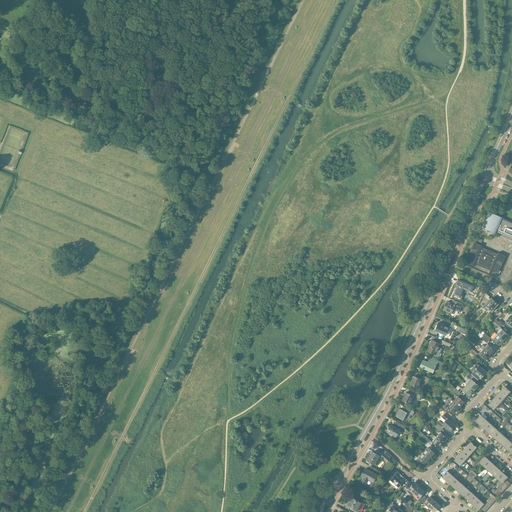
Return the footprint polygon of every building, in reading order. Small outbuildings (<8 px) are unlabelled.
[(511,222),(503,218),(497,215),(495,215),(494,214),(488,211),(485,217),(481,227),(494,233),(496,234),(511,240),(511,222)] [(496,278),(506,256),(498,253),(497,255),(494,253),(484,248),(484,249),(481,248),(482,246),(480,245),(474,242),(465,264),(472,267),(474,264),(490,271),(488,274),(496,278)] [(454,293),(453,295),(459,297),(461,294),(463,288),(471,292),(474,286),(470,285),(471,282),(462,278),(461,281),(460,280),(458,284),(456,283),(455,285),(455,286),(454,287),(456,287),(454,293)] [(498,304),(491,298),(489,300),(488,299),(489,297),(485,293),(479,305),(483,308),(485,305),(492,311),(498,304)] [(459,312),(462,304),(455,301),(454,305),(447,302),(443,310),(451,314),(451,313),(454,315),(456,311),(459,312)] [(448,331),(449,327),(446,326),(446,325),(443,323),(442,324),(438,323),(435,331),(446,335),(449,336),(451,332),(448,331)] [(508,335),(501,328),(496,334),(503,340),(508,335)] [(503,340),(496,334),(492,339),(499,345),(503,340)] [(438,358),(442,349),(439,348),(440,344),(432,340),(427,351),(436,355),(435,356),(438,358)] [(494,350),(488,344),(485,347),(483,345),(481,347),(483,350),(490,355),(494,350)] [(478,354),(472,348),(470,351),(476,356),(478,354)] [(490,355),(483,350),(479,355),(485,360),(490,355)] [(442,367),(444,363),(431,357),(429,361),(430,361),(429,363),(423,361),(420,367),(423,368),(422,369),(423,369),(424,368),(433,372),(436,365),(442,367)] [(481,378),(486,373),(479,366),(477,368),(476,367),(476,368),(474,367),(471,370),(473,372),(471,374),(477,380),(480,377),(481,378)] [(475,382),(477,380),(471,374),(469,373),(466,376),(470,380),(469,381),(469,382),(467,385),(474,391),(478,385),(475,382)] [(422,384),(424,381),(427,383),(429,379),(422,376),(421,379),(414,376),(410,384),(418,388),(420,383),(422,384)] [(474,391),(467,385),(464,387),(462,388),(461,387),(458,390),(463,396),(465,393),(469,396),(474,391)] [(510,392),(504,386),(500,391),(506,396),(510,392)] [(464,402),(460,399),(463,396),(458,390),(453,387),(450,390),(458,396),(453,401),(459,407),(464,402)] [(506,396),(500,391),(496,395),(502,401),(506,396)] [(414,400),(416,397),(420,400),(422,396),(415,392),(413,396),(406,392),(402,400),(410,404),(412,400),(414,400)] [(502,401),(496,395),(492,400),(498,405),(502,401)] [(459,407),(453,401),(450,399),(443,407),(449,413),(451,411),(454,413),(459,407)] [(498,405),(492,400),(488,405),(494,410),(498,405)] [(509,409),(504,405),(503,406),(501,404),(500,405),(499,406),(504,411),(506,412),(509,409)] [(412,416),(414,412),(407,408),(405,412),(399,409),(395,416),(403,420),(405,417),(408,419),(410,415),(412,416)] [(455,425),(448,419),(450,417),(446,413),(442,418),(445,421),(442,424),(439,421),(436,424),(437,424),(442,429),(445,426),(450,431),(455,425)] [(480,425),(485,419),(480,415),(475,421),(480,425)] [(484,430),(490,424),(485,419),(480,425),(484,430)] [(403,432),(405,426),(396,421),(394,427),(390,425),(387,432),(396,437),(399,430),(403,432)] [(489,434),(495,428),(490,424),(484,430),(489,434)] [(494,438),(499,432),(495,428),(489,434),(494,438)] [(498,442),(504,436),(499,432),(494,438),(498,442)] [(447,438),(441,433),(437,437),(443,443),(447,438)] [(503,446),(508,440),(504,436),(498,442),(503,446)] [(430,449),(432,447),(429,444),(431,441),(426,437),(424,439),(427,443),(425,445),(428,448),(423,453),(429,459),(434,453),(430,449)] [(443,443),(437,437),(432,442),(439,448),(443,443)] [(507,450),(511,444),(511,443),(508,440),(503,446),(507,450)] [(476,447),(470,442),(466,447),(472,452),(476,447)] [(472,452),(466,447),(462,451),(468,457),(472,452)] [(468,457),(462,451),(458,456),(464,461),(468,457)] [(386,462),(389,458),(384,454),(381,457),(381,458),(380,458),(379,456),(372,452),(367,461),(374,465),(374,464),(377,466),(383,459),(386,462)] [(424,464),(429,459),(423,453),(418,458),(416,456),(412,460),(416,464),(420,460),(424,464)] [(464,461),(458,456),(454,460),(460,466),(464,461)] [(484,467),(490,461),(485,456),(479,463),(484,467)] [(489,471),(494,465),(490,461),(484,467),(489,471)] [(493,475),(499,469),(494,465),(489,471),(493,475)] [(361,476),(364,477),(361,482),(365,485),(368,480),(373,482),(377,475),(365,469),(361,476)] [(498,479),(503,473),(499,469),(493,475),(498,479)] [(446,481),(452,475),(447,471),(442,477),(446,481)] [(404,482),(401,479),(404,477),(398,472),(396,475),(395,474),(390,480),(399,488),(401,485),(404,488),(409,482),(406,479),(404,482)] [(506,479),(508,477),(503,473),(498,479),(502,483),(504,482),(506,479)] [(451,485),(457,479),(452,475),(446,481),(451,485)] [(456,490),(461,483),(457,479),(451,485),(456,490)] [(409,482),(404,488),(407,491),(412,496),(414,494),(420,487),(414,483),(412,485),(409,482)] [(460,494),(466,487),(461,483),(456,490),(460,494)] [(426,497),(423,494),(425,492),(420,487),(414,494),(419,498),(417,500),(421,503),(425,497),(426,497)] [(465,498),(470,491),(466,487),(460,494),(465,498)] [(469,502),(475,496),(470,491),(465,498),(469,502)] [(474,506),(479,500),(475,496),(469,502),(474,506)] [(358,511),(357,511),(362,503),(352,497),(347,506),(356,510),(354,511),(358,511)] [(429,508),(435,501),(430,497),(427,499),(425,497),(421,503),(423,505),(424,504),(429,508)] [(396,511),(397,510),(394,508),(395,507),(392,505),(394,502),(389,500),(387,503),(384,507),(390,510),(388,511),(396,511)] [(482,506),(484,504),(479,500),(474,506),(478,510),(480,508),(482,506)] [(433,511),(434,511),(440,506),(435,501),(429,508),(433,511)]
